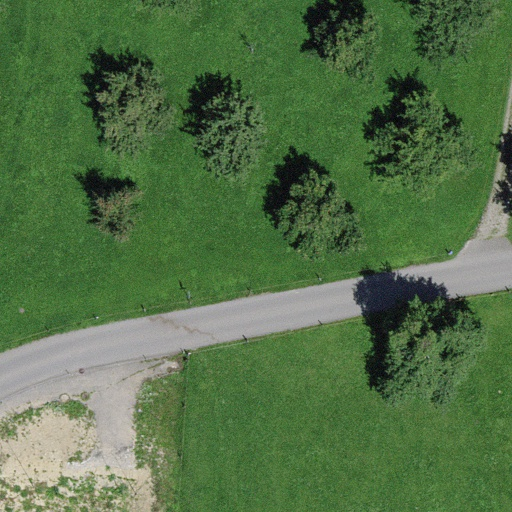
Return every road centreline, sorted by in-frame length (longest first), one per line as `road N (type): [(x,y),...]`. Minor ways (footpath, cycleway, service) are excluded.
road 1 (residential): [(0,382),(141,341),(479,275)]
road 2 (track): [(511,149),(499,223),(479,275)]
